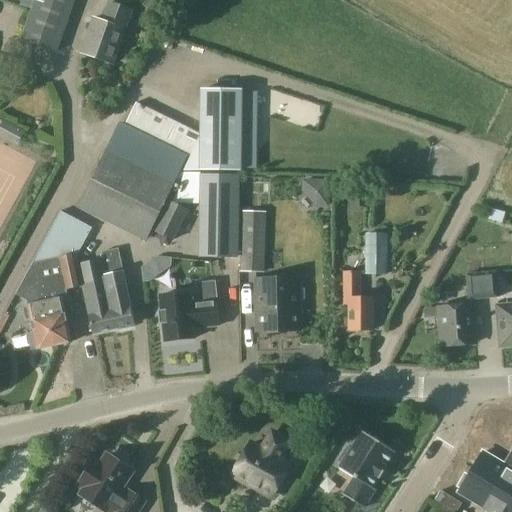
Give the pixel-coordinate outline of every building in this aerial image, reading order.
[(57,53),(74,0),(34,0),(21,40),(57,53)] [(124,30),(132,9),(111,2),(104,23),(93,19),(81,52),(113,63),(124,30)] [(203,138),(203,169),(243,169),(244,92),(204,91),(203,138)] [(136,105),(125,128),(186,159),(187,159),(183,169),(203,169),(203,138),(136,105)] [(0,135),(17,145),(24,133),(4,122),(0,129),(0,135)] [(146,239),(186,159),(125,128),(119,126),(111,142),(80,207),(146,239)] [(239,258),(240,177),(204,177),(203,257),(239,258)] [(172,241),(187,213),(171,205),(156,233),(172,241)] [(267,211),(243,210),(242,269),(264,270),(267,211)] [(386,274),(386,233),(369,232),(369,274),(386,274)] [(111,312),(115,328),(135,324),(130,305),(129,305),(122,272),(123,272),(120,257),(118,249),(103,252),(104,257),(105,259),(109,276),(106,277),(113,311),(111,312)] [(83,286),(79,264),(77,257),(77,254),(64,257),(59,258),(48,260),(36,263),(35,263),(17,295),(27,300),(26,296),(37,294),(35,281),(44,279),(47,293),(49,302),(46,302),(47,306),(53,338),(55,346),(72,342),(66,312),(65,313),(62,301),(68,300),(66,290),(83,286)] [(92,333),(115,328),(111,312),(113,311),(106,277),(109,276),(105,259),(79,264),(83,286),(89,314),(88,314),(92,333)] [(374,330),(374,298),(360,298),(360,272),(344,272),(344,304),(349,304),(349,330),(374,330)] [(468,300),(482,300),(480,277),(467,278),(468,300)] [(480,277),(482,300),(496,299),(495,277),(480,277)] [(37,349),(55,346),(53,338),(47,306),(46,302),(49,302),(47,293),(44,279),(35,281),(37,294),(26,296),(27,300),(28,306),(29,305),(37,349)] [(256,331),(296,330),(294,280),(269,281),(269,282),(257,283),(258,307),(255,307),(256,331)] [(162,310),(159,311),(160,324),(164,324),(165,341),(195,338),(194,327),(202,326),(203,327),(219,326),(215,282),(198,284),(199,294),(191,295),(191,293),(161,296),(162,310)] [(474,343),(471,305),(439,308),(440,316),(442,315),(443,328),(441,328),(442,346),(474,343)] [(501,346),(511,345),(511,305),(497,307),(501,346)] [(0,317),(0,331),(13,333),(14,319),(0,317)] [(279,459),(288,443),(272,434),(263,451),(252,445),(235,476),(270,496),(288,464),(279,459)] [(395,452),(360,435),(351,450),(347,447),(338,462),(342,464),(339,469),(355,478),(344,496),(364,509),(378,490),(373,486),(379,478),(381,479),(387,468),(386,467),(395,452)] [(112,454),(109,452),(102,463),(96,459),(81,482),(87,486),(83,493),(107,508),(109,506),(115,510),(113,511),(136,511),(146,499),(129,488),(127,491),(121,487),(133,468),(127,464),(126,459),(116,452),(112,454)] [(465,474),(458,487),(461,489),(459,492),(484,507),(482,509),(487,511),(492,511),(511,479),(511,470),(506,466),(483,453),(482,453),(486,456),(479,467),(476,464),(468,476),(465,474)] [(511,511),(511,479),(492,511),(511,511)]
